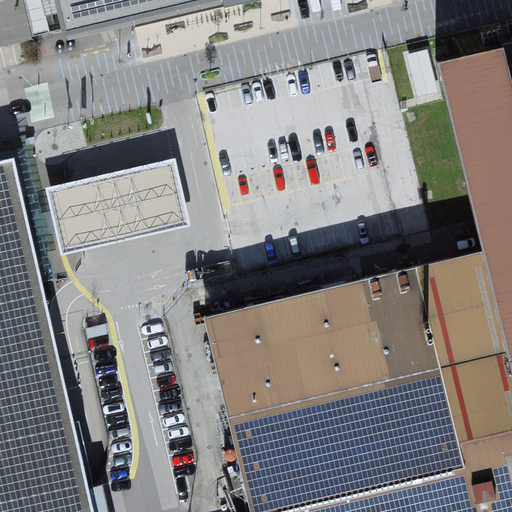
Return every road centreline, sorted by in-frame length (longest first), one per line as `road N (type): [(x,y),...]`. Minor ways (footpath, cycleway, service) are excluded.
road 1 (residential): [(427,0),(170,58)]
road 2 (residential): [(0,98),(170,58)]
